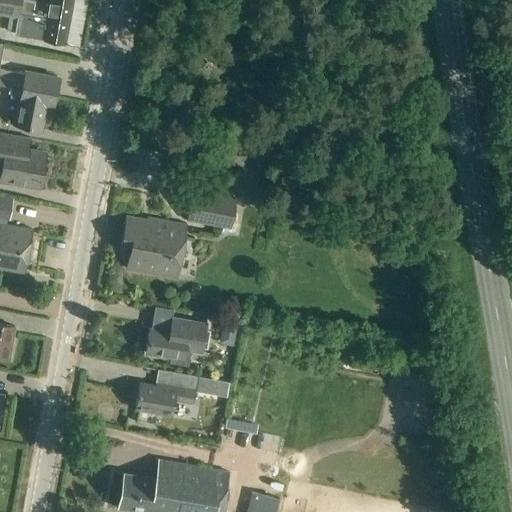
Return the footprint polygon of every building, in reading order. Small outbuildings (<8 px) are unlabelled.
[(14,35),(29,37),(65,44),(73,0),(0,0),(0,13),(17,16),(14,35)] [(26,74),(0,68),(0,44),(0,43),(0,85),(12,88),(10,98),(19,99),(14,125),(42,130),(46,106),(54,107),(59,77),(26,71),(26,74)] [(244,166),(253,119),(229,114),(220,161),(244,166)] [(0,181),(40,188),(46,152),(28,149),(29,138),(0,133),(0,165),(2,166),(0,176),(0,181)] [(232,228),(237,196),(192,189),(186,221),(232,228)] [(0,217),(7,218),(11,198),(0,196),(0,217)] [(148,220),(126,216),(120,251),(129,253),(126,269),(177,278),(187,225),(148,218),(148,220)] [(0,269),(23,274),(32,230),(0,223),(0,269)] [(202,352),(207,324),(172,317),(170,330),(150,327),(146,353),(184,360),(186,349),(202,352)] [(235,344),(239,323),(224,320),(220,341),(235,344)] [(0,358),(9,360),(14,327),(0,324),(0,358)] [(169,373),(167,385),(186,389),(188,376),(169,373)] [(204,380),(202,394),(222,397),(224,383),(204,380)] [(162,387),(140,383),(136,409),(172,416),(174,400),(194,404),(196,390),(186,389),(167,385),(162,384),(162,387)] [(294,435),(295,406),(265,405),(264,420),(276,421),(275,435),(294,435)] [(184,483),(187,465),(159,460),(156,479),(125,473),(119,508),(142,511),(141,511),(180,511),(186,484),(184,483)] [(186,484),(180,511),(223,511),(230,472),(187,465),(184,483),(186,484)]
